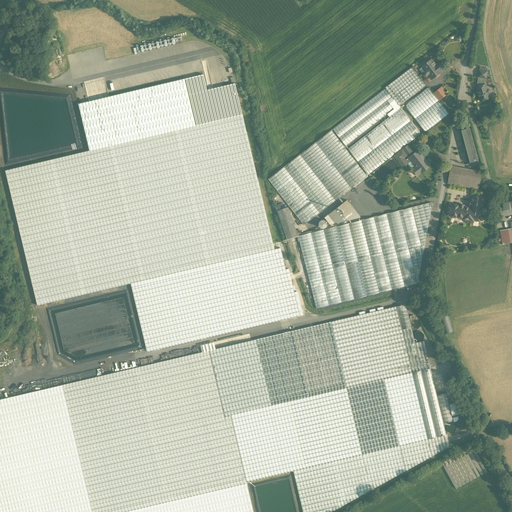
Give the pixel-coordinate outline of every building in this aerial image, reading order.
[(423,66),(422,67),(431,79),(444,69),(438,62),(435,64),(431,59),(427,63),(426,61),(422,64),(423,66)] [(413,67),(389,85),(393,91),(417,72),(413,67)] [(418,73),(394,92),(401,101),(402,102),(426,84),(418,73)] [(37,305),(130,283),(274,249),(235,83),(232,84),(207,90),(203,74),(78,104),(89,150),(4,170),(37,305)] [(477,84),(478,84),(478,86),(476,87),(477,92),(478,92),(479,95),(478,96),(480,101),(489,98),(488,94),(489,93),(490,92),(489,89),(488,89),(486,89),(485,84),(484,82),(485,78),(478,77),(477,84)] [(389,85),(385,88),(398,104),(401,101),(394,92),(393,91),(389,85)] [(439,99),(447,93),(441,85),(433,92),(439,99)] [(415,119),(439,100),(429,87),(406,105),(406,107),(415,119)] [(398,104),(385,88),(332,129),(346,146),(399,105),(398,104)] [(439,100),(415,119),(425,132),(449,114),(439,100)] [(400,108),(348,149),(368,175),(421,134),(400,108)] [(469,128),(461,130),(466,147),(463,148),(464,151),(466,150),(469,162),(478,160),(469,128)] [(367,176),(331,130),(268,179),(303,225),(367,176)] [(416,165),(412,168),(417,175),(430,166),(418,150),(408,157),(405,160),(403,158),(407,155),(406,155),(412,150),(408,145),(394,156),(403,167),(412,160),(416,165)] [(481,171),(451,166),(448,184),(478,189),(481,171)] [(471,201),(482,203),(483,203),(484,197),(471,195),(470,200),(471,201)] [(356,213),(347,201),(329,214),(334,221),(341,215),(342,216),(346,221),(356,213)] [(482,203),(471,201),(471,202),(469,202),(470,202),(470,205),(469,205),(469,206),(470,206),(470,207),(464,206),(464,205),(463,205),(463,206),(460,206),(460,204),(460,205),(456,205),(455,215),(454,216),(458,217),(458,216),(463,216),(462,220),(473,221),(474,219),(479,220),(480,220),(481,220),(482,220),(483,219),(483,218),(483,217),(483,216),(482,215),(481,215),(480,215),(482,203)] [(432,203),(431,203),(298,236),(316,308),(417,283),(432,203)] [(456,205),(456,204),(448,203),(447,216),(454,217),(454,216),(455,215),(456,205)] [(288,207),(277,211),(286,239),(298,235),(288,207)] [(511,228),(500,230),(502,245),(511,242),(511,221),(510,222),(511,228)] [(274,249),(130,283),(148,350),(303,315),(297,291),(294,292),(290,273),(289,268),(286,269),(280,248),(274,249)] [(302,511),(330,511),(392,478),(449,447),(444,425),(437,396),(424,341),(415,343),(406,304),(277,334),(209,351),(225,417),(231,415),(246,482),(293,471),(302,511)] [(225,417),(209,351),(0,399),(0,511),(253,511),(246,482),(231,415),(225,417)] [(437,396),(444,425),(446,424),(445,423),(453,421),(446,393),(437,396)] [(459,429),(461,429),(462,429),(464,429),(465,428),(466,427),(467,426),(467,424),(467,422),(466,421),(465,420),(464,419),(462,419),(461,419),(459,419),(458,420),(457,421),(456,422),(456,424),(456,426),(457,427),(458,428),(459,429)] [(447,431),(448,432),(449,432),(450,433),(452,433),(453,432),(454,432),(455,431),(456,430),(456,428),(456,427),(456,426),(455,424),(454,424),(453,423),(451,423),(450,423),(449,423),(448,424),(447,425),(446,427),(446,428),(446,429),(447,431)] [(443,466),(454,488),(485,473),(476,454),(474,455),(472,452),(443,466)]
